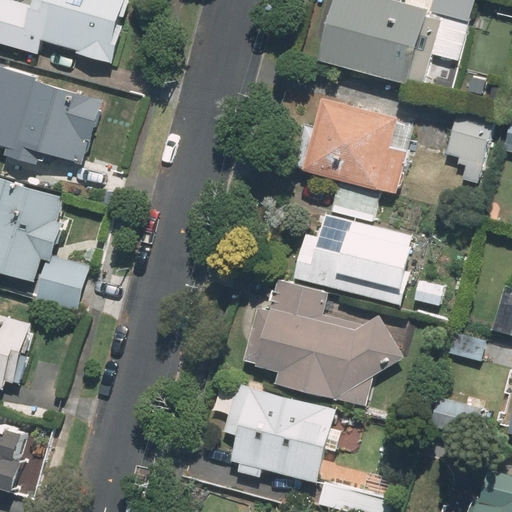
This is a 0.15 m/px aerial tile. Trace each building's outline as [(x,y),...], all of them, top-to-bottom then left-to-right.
[(135,0),(37,0),(36,6),(14,0),(0,0),(0,42),(40,54),(44,42),(116,64),(135,0)] [(435,0),(434,6),(413,0),(340,0),(326,56),(456,91),(480,0),(435,0)] [(108,98),(15,72),(6,101),(22,106),(10,149),(38,157),(40,150),(89,164),(108,98)] [(422,116),(327,95),(310,174),(404,194),(422,116)] [(500,128),(464,118),(452,164),(487,174),(500,128)] [(461,171),(442,164),(432,192),(452,199),(461,171)] [(54,255),(60,257),(70,221),(61,218),(67,199),(0,179),(0,267),(39,279),(46,253),(54,255)] [(334,212),(330,211),(323,236),(310,233),(299,275),(404,303),(422,236),(378,224),(334,212)] [(60,257),(54,255),(40,300),(79,312),(92,266),(60,257)] [(387,315),(367,323),(328,314),(334,290),(281,278),(274,309),(261,306),(248,362),(284,370),(281,383),(367,403),(373,377),(408,355),(387,315)] [(449,287),(422,280),(418,299),(444,305),(449,287)] [(0,388),(7,391),(10,380),(22,384),(40,324),(0,311),(0,388)] [(342,409),(239,382),(226,430),(242,435),(235,462),(245,465),(243,473),(264,478),(266,470),(322,485),(342,409)] [(488,409),(445,396),(436,425),(479,438),(488,409)] [(0,505),(5,486),(23,491),(30,464),(19,462),(27,430),(0,422),(0,505)] [(511,511),(511,473),(493,469),(482,511),(511,511)] [(391,511),(396,496),(328,478),(321,504),(350,511),(391,511)]
